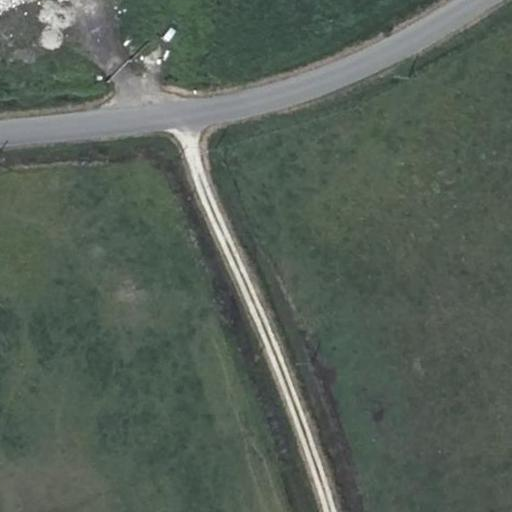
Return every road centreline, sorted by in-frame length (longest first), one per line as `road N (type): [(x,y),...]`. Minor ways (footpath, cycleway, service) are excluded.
road 1 (unclassified): [(335,511),(195,110)]
road 2 (residential): [(495,0),(414,45),(195,110)]
road 3 (residential): [(195,110),(0,126)]
